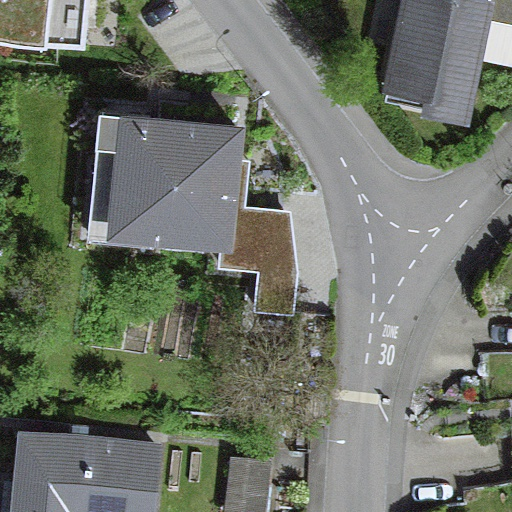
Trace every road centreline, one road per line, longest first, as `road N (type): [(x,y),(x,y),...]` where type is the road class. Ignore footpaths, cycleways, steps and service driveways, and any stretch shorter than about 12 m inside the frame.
road 1 (residential): [(213,0),(308,124),(379,255)]
road 2 (residential): [(379,255),(356,511)]
road 3 (residential): [(511,152),(379,255)]
